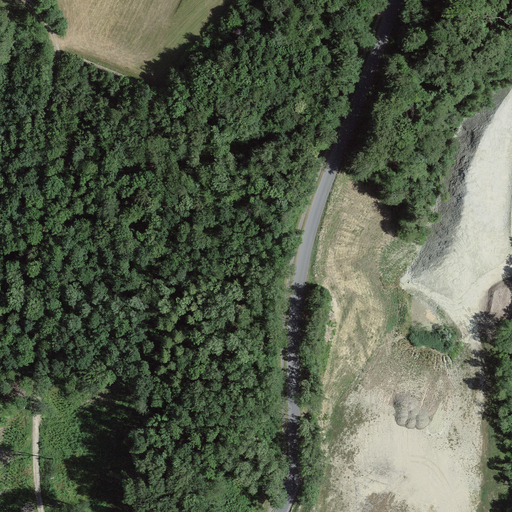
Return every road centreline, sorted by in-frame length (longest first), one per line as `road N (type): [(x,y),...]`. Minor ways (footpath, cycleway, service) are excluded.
road 1 (unclassified): [(281,511),(295,446),(294,314),(308,230),(393,0)]
road 2 (track): [(26,0),(56,43),(37,385),(35,474),(43,511)]
